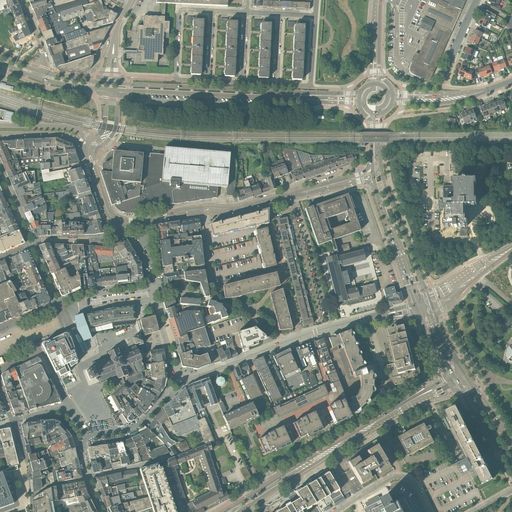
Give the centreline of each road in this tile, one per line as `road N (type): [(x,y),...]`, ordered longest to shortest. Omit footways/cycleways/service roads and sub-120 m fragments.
road 1 (residential): [(181,375),(416,306)]
road 2 (tertiary): [(359,93),(121,84)]
road 3 (tertiary): [(122,90),(321,99)]
road 4 (tertiary): [(392,414),(222,511)]
road 5 (tertiary): [(246,508),(392,414)]
road 6 (residential): [(147,220),(293,195)]
road 7 (tertiary): [(427,302),(380,166)]
road 8 (residential): [(210,80),(176,78),(179,11),(212,11)]
road 9 (tertiary): [(374,185),(416,306)]
road 10 (residential): [(429,511),(403,476),(337,511)]
